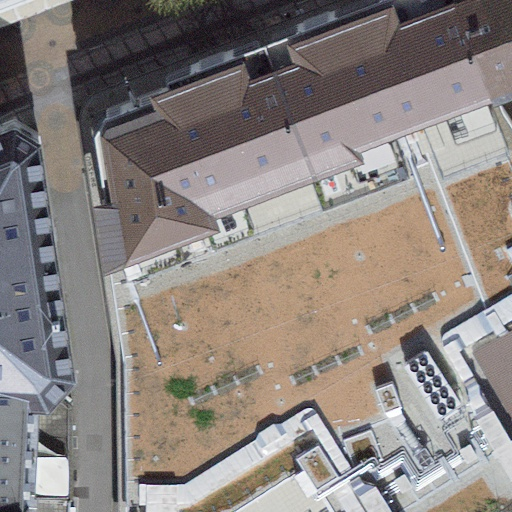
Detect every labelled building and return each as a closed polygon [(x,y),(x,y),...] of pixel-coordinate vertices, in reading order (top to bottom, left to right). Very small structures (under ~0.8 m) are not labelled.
[(511,122),(501,104),(491,82),(460,0),(381,0),(105,105),(91,130),(126,357),(127,511),(308,511),(327,500),(335,511),(507,511),(511,509),(511,122)] [(511,0),(460,0),(491,82),(511,73),(511,0)] [(52,386),(71,365),(54,248),(37,131),(18,118),(0,124),(0,388),(46,391),(52,386)] [(46,391),(0,388),(0,491),(70,495),(70,413),(71,400),(52,386),(46,391)] [(69,511),(70,495),(0,491),(0,511),(69,511)]
